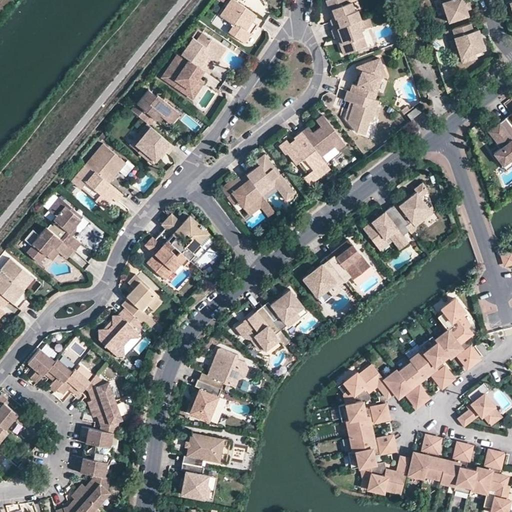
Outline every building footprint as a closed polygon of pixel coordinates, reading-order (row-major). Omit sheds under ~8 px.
[(256,13),(236,0),(228,0),(219,14),(232,23),(227,31),(244,42),(250,32),(245,29),(252,20),(256,13)] [(355,10),(351,1),(349,2),(348,0),(326,0),(331,12),(333,11),(335,17),(333,18),(331,19),(334,28),(358,19),(361,18),(357,9),(355,10)] [(469,14),(464,0),(441,0),(448,21),(469,14)] [(372,25),(369,15),(361,18),(358,19),(362,29),(372,25)] [(362,29),(358,19),(334,28),(332,29),(335,37),(337,36),(340,35),(343,43),(341,46),(344,54),(368,45),(362,29)] [(256,23),(252,20),(245,29),(250,32),(256,23)] [(478,28),(472,30),(470,22),(452,28),(444,31),(446,39),(453,36),(460,57),(474,52),(474,51),(484,48),(481,39),(478,40),(477,37),(480,36),(478,28)] [(220,43),(202,31),(197,39),(193,36),(181,53),(200,66),(204,69),(209,72),(214,65),(208,61),(204,58),(206,55),(210,58),(220,43)] [(226,47),(220,43),(210,58),(216,62),(226,47)] [(181,53),(178,51),(161,76),(172,83),(175,78),(196,93),(204,80),(199,77),(195,74),(200,66),(181,53)] [(380,57),(359,65),(362,70),(360,75),(357,84),(353,82),(350,90),(375,98),(382,77),(387,75),(380,57)] [(204,69),(200,66),(195,74),(199,77),(204,69)] [(196,93),(175,78),(172,83),(193,97),(196,93)] [(156,95),(149,89),(131,109),(139,115),(160,103),(157,94),(156,95)] [(350,90),(348,89),(345,99),(354,102),(352,110),(355,111),(354,114),(351,113),(348,121),(355,132),(365,135),(369,121),(371,122),(372,119),(378,99),(375,98),(350,90)] [(177,110),(157,93),(157,94),(160,103),(139,115),(146,121),(151,115),(156,119),(160,114),(164,117),(168,121),(177,110)] [(417,106),(406,114),(410,119),(421,111),(417,106)] [(181,113),(177,110),(168,121),(172,124),(181,113)] [(345,143),(323,114),(316,119),(321,126),(323,128),(321,130),(319,127),(315,130),(313,132),(308,126),(302,131),(321,155),(334,145),(338,149),(345,143)] [(511,125),(505,117),(488,130),(498,144),(500,142),(503,145),(501,147),(493,153),(503,165),(510,159),(511,161),(511,125)] [(174,145),(147,122),(132,141),(146,152),(143,155),(150,161),(157,154),(162,148),(164,149),(168,153),(174,145)] [(321,155),(302,131),(294,137),(295,139),(298,142),(295,145),(292,141),(289,143),(287,139),(278,145),(285,153),(287,152),(296,164),(304,157),(313,169),(303,177),(309,184),(330,168),(321,155)] [(146,152),(132,141),(129,144),(143,155),(146,152)] [(125,161),(103,142),(86,163),(108,181),(114,175),(111,173),(114,169),(119,169),(125,161)] [(275,166),(265,153),(256,160),(259,164),(246,174),(259,190),(272,181),(275,185),(286,200),(296,192),(281,173),(278,175),(273,168),(275,166)] [(108,181),(86,163),(71,181),(80,188),(85,181),(100,193),(94,199),(103,207),(109,200),(106,197),(109,194),(112,197),(116,201),(123,193),(108,181)] [(259,190),(246,174),(240,178),(236,182),(234,179),(233,178),(225,184),(224,185),(223,186),(223,188),(223,189),(223,190),(224,191),(224,192),(233,204),(238,200),(250,215),(261,206),(262,208),(269,203),(263,195),(259,190)] [(275,185),(272,181),(259,190),(263,195),(275,185)] [(430,206),(421,196),(427,191),(425,186),(422,181),(413,188),(415,191),(410,195),(405,198),(398,204),(396,202),(390,206),(405,225),(411,221),(415,226),(423,220),(419,214),(430,206)] [(82,216),(59,196),(48,209),(56,215),(58,219),(56,221),(53,222),(50,224),(47,227),(73,249),(75,250),(81,242),(75,237),(72,234),(67,230),(69,228),(75,230),(76,222),(82,216)] [(250,215),(238,200),(233,204),(245,219),(250,215)] [(275,211),(269,203),(262,208),(269,216),(275,211)] [(405,225),(390,206),(379,214),(380,216),(381,216),(381,217),(378,219),(376,217),(362,227),(376,245),(384,238),(388,235),(399,249),(409,241),(403,234),(409,230),(405,225)] [(199,223),(190,215),(180,225),(169,215),(162,223),(166,227),(160,232),(189,259),(202,245),(198,242),(207,231),(202,226),(203,225),(200,222),(199,223)] [(417,228),(415,226),(411,221),(405,225),(409,230),(411,232),(417,228)] [(47,227),(45,225),(38,233),(32,228),(23,238),(31,244),(26,251),(38,261),(45,253),(49,248),(54,247),(58,251),(66,257),(73,249),(47,227)] [(189,259),(160,232),(155,239),(151,235),(144,243),(154,252),(146,261),(162,276),(177,260),(183,265),(189,259)] [(370,265),(349,238),(337,247),(341,253),(340,257),(338,258),(336,256),(335,256),(332,251),(326,256),(338,271),(344,267),(353,279),(370,265)] [(388,243),(384,238),(376,245),(380,249),(388,243)] [(58,251),(54,247),(49,248),(45,253),(51,259),(58,251)] [(341,253),(337,247),(332,251),(335,256),(336,256),(338,258),(340,257),(341,253)] [(500,256),(505,268),(511,265),(511,254),(511,252),(500,256)] [(338,271),(326,256),(320,261),(321,263),(315,268),(309,272),(303,277),(318,296),(325,290),(330,291),(339,284),(334,278),(340,274),(338,271)] [(30,274),(10,257),(0,268),(0,291),(9,298),(22,309),(29,301),(25,298),(14,289),(16,286),(20,285),(30,274)] [(358,285),(375,271),(370,265),(353,279),(358,285)] [(163,299),(136,273),(128,282),(130,284),(122,292),(128,297),(122,304),(125,307),(136,317),(142,309),(141,308),(146,303),(153,309),(163,299)] [(33,276),(30,274),(20,285),(23,288),(33,276)] [(23,288),(20,285),(16,286),(14,289),(25,298),(23,288)] [(304,307),(290,288),(282,294),(278,297),(270,303),(268,301),(262,305),(274,321),(282,330),(287,326),(289,327),(297,321),(292,316),(304,307)] [(9,298),(0,291),(0,308),(1,308),(0,306),(0,302),(3,305),(9,298)] [(463,318),(460,314),(461,313),(464,310),(454,297),(441,307),(443,311),(437,315),(447,328),(464,350),(470,346),(465,338),(472,332),(467,326),(469,324),(464,317),(463,318)] [(274,321),(262,305),(247,318),(249,320),(245,323),(243,320),(235,326),(243,337),(250,339),(258,349),(266,351),(280,340),(276,335),(282,330),(274,321)] [(136,317),(125,307),(117,315),(112,315),(113,324),(109,328),(99,328),(99,338),(117,354),(125,354),(125,343),(131,337),(139,336),(138,330),(143,324),(136,317)] [(308,312),(304,307),(292,316),(297,321),(308,312)] [(464,350),(447,328),(434,338),(447,354),(454,348),(456,351),(459,354),(458,355),(465,364),(467,367),(473,362),(464,350)] [(433,337),(432,335),(419,344),(421,347),(433,337)] [(434,338),(433,337),(421,347),(421,348),(448,382),(454,377),(452,374),(445,365),(444,366),(439,360),(447,354),(434,338)] [(246,360),(237,357),(239,353),(222,346),(218,347),(213,361),(216,362),(214,367),(211,366),(208,374),(202,372),(199,379),(221,388),(224,381),(225,381),(229,383),(232,376),(239,378),(246,376),(249,368),(246,360)] [(480,358),(470,346),(464,350),(473,362),(480,358)] [(54,360),(39,348),(27,362),(36,369),(30,377),(36,382),(45,372),(54,360)] [(448,382),(421,348),(409,358),(411,360),(421,374),(429,368),(431,371),(433,374),(432,375),(439,384),(442,387),(448,382)] [(456,351),(454,348),(447,354),(449,357),(456,351)] [(72,371),(57,358),(54,360),(45,372),(54,379),(49,386),(55,391),(57,388),(72,371)] [(421,374),(411,360),(398,370),(422,402),(429,397),(426,394),(419,385),(418,386),(416,383),(413,380),(421,374)] [(383,378),(372,363),(358,373),(356,371),(343,381),(349,389),(343,394),(345,403),(362,399),(364,399),(363,393),(367,390),(368,391),(377,384),(381,389),(387,397),(394,391),(383,378)] [(90,381),(74,368),(72,371),(57,388),(63,393),(69,387),(78,395),(85,386),(90,381)] [(398,370),(396,368),(383,378),(394,391),(396,393),(403,388),(405,391),(408,394),(407,394),(414,403),(416,407),(422,402),(398,370)] [(431,371),(429,368),(421,374),(423,377),(431,371)] [(115,400),(108,381),(105,382),(95,374),(90,381),(85,386),(88,389),(91,396),(95,395),(96,398),(92,399),(88,401),(90,408),(115,400)] [(423,377),(421,374),(413,380),(416,383),(423,377)] [(239,378),(232,376),(229,383),(236,385),(239,378)] [(199,379),(198,378),(195,385),(202,388),(198,397),(196,403),(192,413),(209,420),(222,388),(221,388),(199,379)] [(493,404),(483,392),(488,388),(482,381),(466,393),(472,400),(470,402),(472,405),(468,408),(457,417),(463,424),(478,412),(480,415),(482,413),(487,420),(495,414),(490,407),(493,404)] [(405,391),(403,388),(396,393),(398,396),(405,391)] [(18,413),(4,401),(7,398),(1,393),(0,393),(0,424),(5,428),(18,413)] [(345,403),(341,404),(344,420),(345,419),(388,410),(386,403),(377,405),(371,406),(371,407),(364,409),(362,399),(345,403)] [(122,419),(115,400),(90,408),(93,416),(98,414),(102,413),(103,416),(98,417),(101,424),(100,429),(112,431),(116,432),(119,420),(122,419)] [(388,410),(345,419),(349,435),(368,431),(366,422),(370,421),(374,420),(374,421),(385,419),(389,418),(388,410)] [(100,429),(81,425),(79,440),(95,443),(92,458),(76,455),(73,470),(93,473),(103,475),(105,466),(108,453),(110,440),(112,431),(100,429)] [(370,440),(368,431),(349,435),(352,451),(394,442),(393,434),(389,435),(377,437),(378,438),(374,439),(370,440)] [(224,438),(191,432),(190,441),(189,446),(187,455),(184,454),(182,462),(202,465),(203,458),(220,461),(224,438)] [(424,474),(433,435),(426,434),(425,438),(422,449),(423,449),(422,453),(422,456),(412,454),(411,458),(408,473),(423,477),(424,474)] [(444,462),(434,459),(435,456),(436,452),(437,452),(440,441),(441,437),(433,435),(424,474),(440,478),(444,462)] [(453,464),(444,462),(440,478),(439,481),(455,485),(465,443),(457,441),(456,445),(454,456),(455,456),(454,460),(453,464)] [(352,451),(351,451),(354,466),(360,465),(375,462),(373,453),(380,451),(381,452),(387,451),(396,449),(394,442),(352,451)] [(475,469),(466,467),(467,459),(469,460),(471,449),(472,445),(465,443),(455,485),(454,486),(470,489),(471,488),(475,469)] [(493,462),(496,450),(488,449),(488,452),(485,464),(486,464),(485,468),(484,471),(475,469),(471,488),(486,492),(493,462)] [(501,464),(503,456),(504,452),(496,450),(493,462),(501,464)] [(405,473),(409,457),(400,455),(398,464),(397,471),(386,468),(385,470),(380,469),(378,462),(375,462),(360,465),(362,476),(369,478),(367,488),(383,492),(384,489),(401,493),(405,473)] [(208,474),(202,473),(203,466),(202,465),(182,462),(181,469),(185,470),(184,478),(182,485),(181,493),(207,499),(209,488),(207,483),(208,474)] [(506,484),(508,475),(499,473),(501,464),(493,462),(486,492),(483,505),(491,507),(490,511),(493,511),(506,511),(510,499),(504,497),(506,492),(507,492),(509,484),(506,484)] [(103,475),(93,473),(92,478),(87,483),(91,486),(89,489),(85,486),(82,483),(77,489),(96,505),(109,490),(106,488),(109,476),(103,475)] [(89,511),(96,505),(77,489),(71,495),(75,498),(78,501),(76,503),(73,500),(68,506),(63,507),(64,511),(89,511)]
